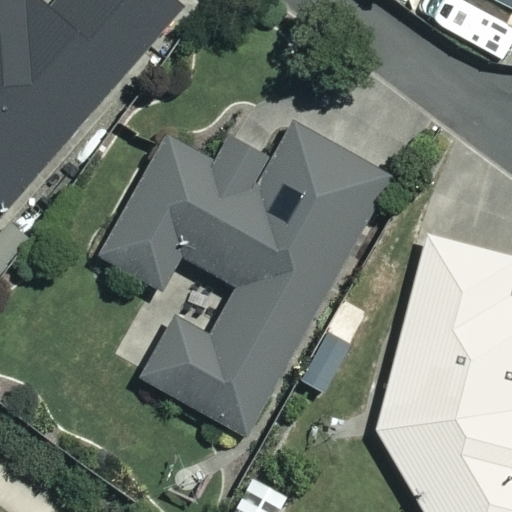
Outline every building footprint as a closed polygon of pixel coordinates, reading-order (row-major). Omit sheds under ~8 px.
[(0,0),(0,225),(185,12),(170,0),(71,0),(53,21),(29,0),(0,0)] [(511,0),(490,0),(511,10),(511,0)] [(395,183),(301,132),(280,171),(237,148),(225,170),(174,142),(108,264),(169,297),(188,262),(245,293),(215,348),(179,329),(149,384),(254,441),(395,183)] [(511,511),(511,260),(436,241),(384,438),(428,511),(511,511)] [(290,511),(296,499),(258,482),(243,511),(290,511)]
